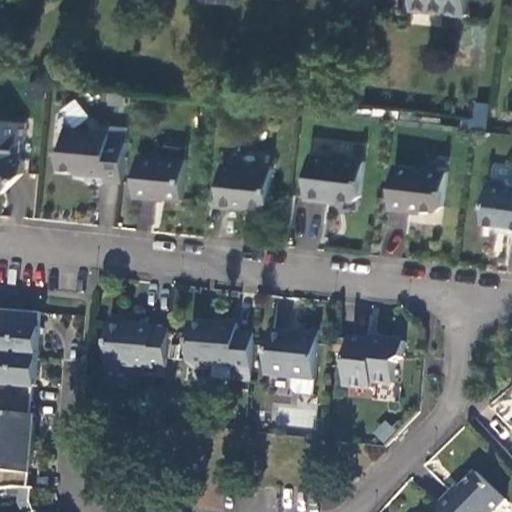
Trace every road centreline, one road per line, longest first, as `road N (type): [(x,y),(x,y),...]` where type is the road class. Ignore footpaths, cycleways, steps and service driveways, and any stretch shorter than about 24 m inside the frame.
road 1 (residential): [(0,244),(465,293)]
road 2 (residential): [(465,293),(450,406),(353,511)]
road 3 (residential): [(74,370),(67,436),(81,508)]
